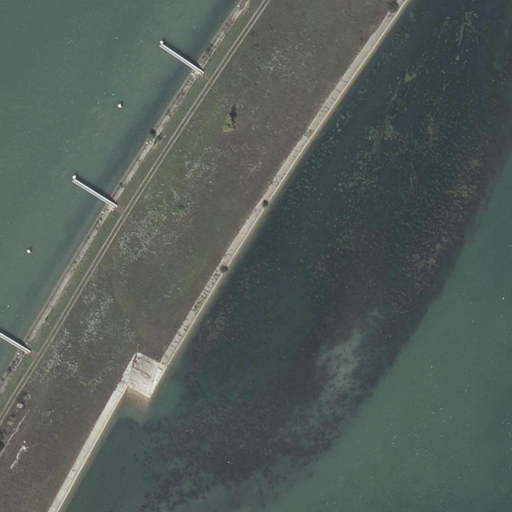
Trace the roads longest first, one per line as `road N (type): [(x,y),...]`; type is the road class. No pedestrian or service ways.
road 1 (track): [(0,425),(269,0)]
road 2 (track): [(381,0),(248,189),(155,341)]
